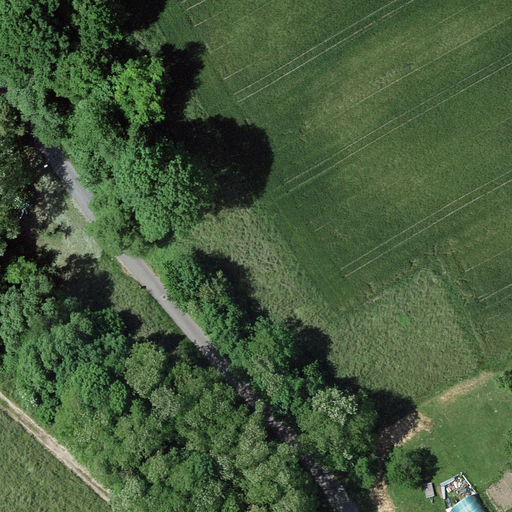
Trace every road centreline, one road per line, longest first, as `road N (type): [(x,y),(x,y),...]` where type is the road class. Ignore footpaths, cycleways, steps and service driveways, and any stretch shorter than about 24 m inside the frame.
road 1 (residential): [(0,74),(143,277),(350,511)]
road 2 (track): [(0,400),(129,511)]
